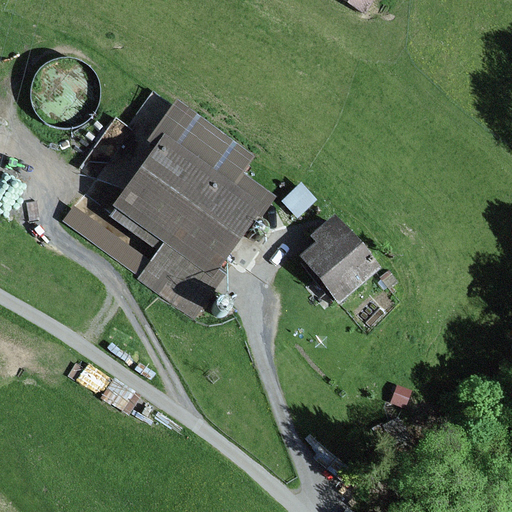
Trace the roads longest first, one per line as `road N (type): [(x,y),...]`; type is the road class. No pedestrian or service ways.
road 1 (unclassified): [(297,511),(204,431),(0,297)]
road 2 (track): [(189,421),(137,315),(66,235),(27,151)]
road 3 (track): [(313,511),(312,483),(250,310),(260,268),(284,241)]
